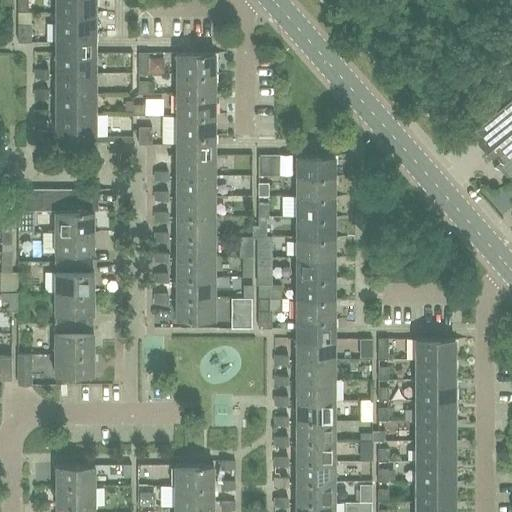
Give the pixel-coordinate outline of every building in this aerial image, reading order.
[(27,12),(27,0),(17,0),(17,12),(27,12)] [(55,0),(55,12),(95,12),(94,0),(55,0)] [(55,32),(95,32),(95,12),(55,12),(55,32)] [(31,43),(30,25),(17,25),(17,42),(31,43)] [(55,53),(95,53),(95,32),(55,32),(55,53)] [(138,74),(148,74),(148,52),(138,53),(138,74)] [(175,73),(215,73),(215,52),(175,52),(175,73)] [(55,74),(95,74),(95,53),(55,53),(55,74)] [(33,78),(48,78),(48,69),(33,69),(33,78)] [(176,94),(215,94),(215,73),(175,73),(176,94)] [(55,94),(95,94),(95,74),(55,74),(55,94)] [(149,94),(149,82),(138,82),(138,94),(149,94)] [(33,99),(48,99),(48,90),(33,90),(33,99)] [(55,114),(95,114),(95,94),(55,94),(55,114)] [(176,114),(215,114),(215,94),(176,94),(176,114)] [(511,97),(471,130),(473,132),(479,139),(484,135),(492,144),(487,149),(511,176),(511,97)] [(145,116),(145,105),(132,105),(132,111),(132,115),(145,116)] [(33,119),(48,118),(48,111),(48,110),(33,110),(33,119)] [(95,114),(55,114),(55,135),(95,135),(95,114)] [(176,131),(215,131),(215,114),(176,114),(176,131)] [(151,145),(151,127),(138,127),(138,144),(151,145)] [(33,139),(48,139),(48,131),(33,130),(33,139)] [(176,154),(215,154),(215,131),(176,131),(176,154)] [(176,177),(215,176),(215,154),(176,154),(176,177)] [(296,176),(335,176),(335,154),(296,154),(296,176)] [(257,176),(279,176),(278,155),(257,155),(257,176)] [(153,180),(168,180),(168,171),(153,172),(153,180)] [(176,197),(215,197),(215,176),(176,177),(176,197)] [(296,197),(335,197),(335,176),(296,176),(296,197)] [(267,196),(268,184),(258,183),(258,196),(267,196)] [(28,210),(28,189),(18,189),(18,210),(28,210)] [(39,210),(39,189),(28,189),(28,210),(30,210),(39,210)] [(49,210),(50,189),(39,189),(39,210),(49,210)] [(61,210),(61,189),(50,189),(49,210),(55,210),(61,210)] [(71,210),(71,189),(61,189),(61,210),(71,210)] [(94,209),(94,210),(100,210),(100,189),(71,189),(71,210),(94,209)] [(153,201),(168,201),(168,192),(153,192),(153,201)] [(176,218),(215,217),(215,197),(176,197),(176,218)] [(296,217),(335,217),(335,197),(296,197),(296,217)] [(258,217),(268,216),(268,204),(258,204),(258,217)] [(94,231),(94,210),(94,209),(71,210),(61,210),(55,210),(55,231),(94,231)] [(2,231),(11,231),(11,210),(1,210),(1,223),(2,223),(2,231)] [(168,221),(168,212),(153,213),(153,221),(168,221)] [(176,237),(215,237),(215,217),(176,218),(176,237)] [(296,237),(335,237),(335,217),(296,217),(296,237)] [(251,237),(264,237),(264,227),(251,226),(251,237)] [(11,231),(2,231),(1,231),(1,244),(2,244),(2,251),(11,252),(11,231)] [(55,261),(92,261),(92,252),(94,252),(94,231),(55,231),(55,261)] [(153,241),(168,241),(168,232),(153,232),(153,241)] [(176,258),(215,258),(215,237),(176,237),(176,258)] [(296,258),(335,258),(335,237),(296,237),(296,258)] [(258,258),(268,258),(268,244),(258,244),(258,258)] [(11,252),(2,251),(1,251),(1,273),(11,273),(11,252)] [(153,262),(168,262),(168,253),(153,253),(153,262)] [(176,278),(215,278),(215,258),(176,258),(176,278)] [(258,278),(268,278),(268,258),(258,258),(258,278)] [(296,278),(335,278),(335,258),(296,258),(296,278)] [(55,292),(94,292),(93,273),(92,273),(92,261),(55,261),(55,292)] [(168,282),(168,273),(153,273),(153,282),(168,282)] [(215,298),(215,278),(176,278),(176,298),(215,298)] [(268,286),(268,278),(258,278),(258,298),(281,298),(281,285),(268,286)] [(335,298),(335,278),(296,278),(296,298),(335,298)] [(55,323),(92,323),(92,314),(94,314),(94,292),(55,292),(55,323)] [(2,302),(10,302),(10,312),(17,312),(17,293),(2,293),(2,302)] [(168,303),(168,294),(153,294),(153,303),(168,303)] [(240,309),(252,309),(252,297),(240,297),(240,309)] [(215,298),(176,298),(176,320),(215,320),(215,298)] [(258,319),(271,319),(271,311),(276,311),(281,304),(281,298),(258,298),(258,319)] [(296,317),(335,317),(335,298),(296,298),(296,317)] [(296,339),(334,339),(335,317),(296,317),(296,339)] [(271,319),(258,319),(258,328),(271,329),(271,319)] [(55,353),(93,353),(93,334),(92,334),(92,323),(55,323),(55,353)] [(388,360),(388,338),(377,338),(377,360),(388,360)] [(416,359),(454,359),(454,338),(416,339),(416,359)] [(296,360),(334,359),(334,339),(296,339),(296,360)] [(17,375),(31,375),(31,353),(17,354),(17,375)] [(93,353),(55,353),(55,375),(93,375),(93,353)] [(288,364),(288,355),(273,355),(273,364),(288,364)] [(296,380),(334,380),(334,359),(296,360),(296,380)] [(454,380),(454,359),(416,359),(416,380),(454,380)] [(388,380),(388,367),(377,367),(377,380),(388,380)] [(31,375),(17,375),(17,385),(31,385),(31,375)] [(273,384),(288,384),(288,375),(273,376),(273,384)] [(296,400),(334,400),(334,380),(296,380),(296,400)] [(454,400),(454,380),(416,380),(415,400),(454,400)] [(377,400),(388,400),(388,388),(377,387),(377,400)] [(373,415),(372,393),(360,394),(361,416),(373,415)] [(273,405),(288,405),(288,396),(273,396),(273,405)] [(296,421),(334,421),(334,400),(296,400),(296,421)] [(454,421),(454,400),(415,400),(415,421),(454,421)] [(388,421),(388,408),(377,408),(377,421),(388,421)] [(273,425),(288,425),(288,416),(273,417),(273,425)] [(296,441),(334,441),(334,421),(296,421),(296,441)] [(454,441),(454,421),(415,421),(415,441),(454,441)] [(384,441),(384,431),(372,431),(372,441),(384,441)] [(273,445),(288,445),(288,437),(273,437),(273,445)] [(296,461),(334,461),(334,441),(296,441),(296,461)] [(454,462),(454,441),(415,441),(415,462),(454,462)] [(377,461),(388,461),(387,449),(377,448),(377,461)] [(288,466),(288,457),(273,457),(273,466),(288,466)] [(161,459),(160,502),(170,502),(171,460),(161,459)] [(234,470),(234,461),(220,461),(220,469),(234,470)] [(296,482),(334,482),(334,461),(296,461),(296,482)] [(454,482),(454,462),(415,462),(415,482),(454,482)] [(174,485),(213,485),(213,463),(173,464),(174,485)] [(132,477),(132,464),(124,464),(124,477),(132,477)] [(55,486),(94,486),(94,465),(55,465),(55,486)] [(377,481),(393,481),(393,469),(377,469),(377,481)] [(288,486),(288,477),(273,478),(273,486),(288,486)] [(235,490),(235,481),(221,481),(221,490),(235,490)] [(296,502),(334,502),(334,482),(296,482),(296,502)] [(454,502),(454,482),(415,482),(415,502),(454,502)] [(174,505),(213,505),(213,485),(174,485),(174,505)] [(77,511),(94,511),(94,486),(55,486),(56,507),(78,507),(77,511)] [(377,502),(388,502),(388,490),(377,489),(377,502)] [(273,507),(288,507),(288,498),(273,498),(273,507)] [(235,510),(235,501),(220,502),(220,510),(235,510)] [(295,511),(334,511),(334,502),(296,502),(295,511)] [(453,511),(454,502),(415,502),(415,511),(453,511)]
